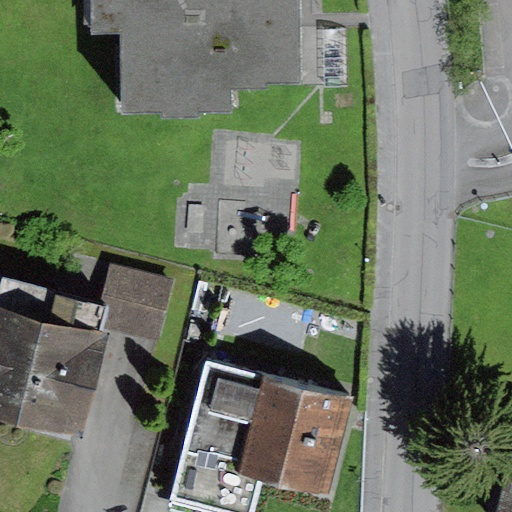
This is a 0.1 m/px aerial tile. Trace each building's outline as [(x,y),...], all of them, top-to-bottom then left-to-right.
[(100,0),(101,1),(92,1),(93,41),(120,41),(122,121),(232,119),(232,91),(304,90),(302,0),(100,0)] [(173,281),(112,266),(103,303),(113,306),(107,330),(158,343),(173,281)] [(103,303),(0,277),(0,418),(80,438),(107,330),(113,306),(103,303)] [(234,295),(224,334),(302,353),(311,315),(234,295)] [(346,402),(207,368),(173,503),(208,511),(263,511),(273,475),(325,488),(346,402)] [(511,511),(511,466),(500,511),(511,511)]
